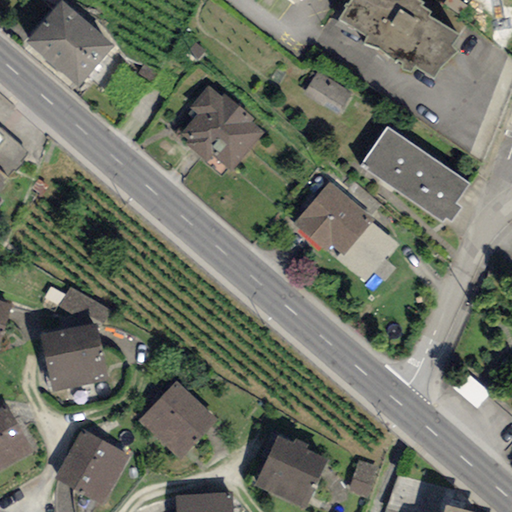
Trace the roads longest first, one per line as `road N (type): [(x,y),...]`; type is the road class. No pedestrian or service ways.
road 1 (primary): [(396,401),(0,61)]
road 2 (residential): [(511,202),(482,233),(396,401)]
road 3 (unknown): [(119,511),(140,490),(209,473),(262,511)]
road 4 (primary): [(511,500),(396,401)]
